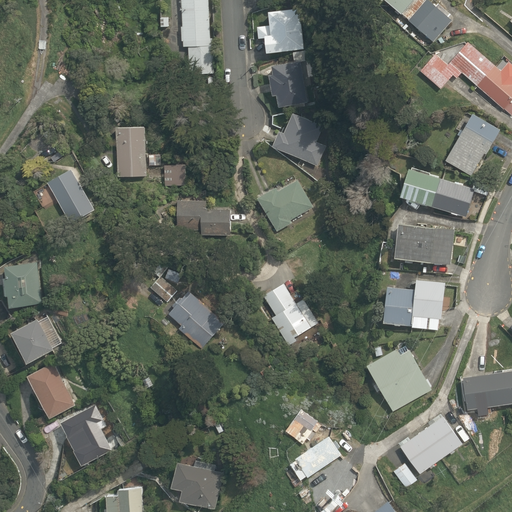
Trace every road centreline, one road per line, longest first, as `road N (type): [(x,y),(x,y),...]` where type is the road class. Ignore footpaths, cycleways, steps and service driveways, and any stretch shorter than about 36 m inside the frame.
road 1 (unknown): [(488,289),(440,401),(378,449),(339,511)]
road 2 (unknown): [(248,120),(237,192),(249,251)]
road 3 (residential): [(231,0),(238,95),(248,120)]
